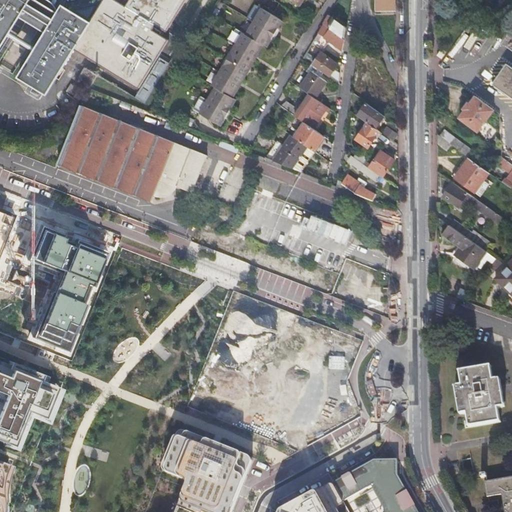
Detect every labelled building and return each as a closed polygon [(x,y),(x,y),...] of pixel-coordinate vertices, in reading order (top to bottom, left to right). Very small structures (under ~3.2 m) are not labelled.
[(0,0),(0,52),(17,24),(30,1),(30,0),(0,0)] [(42,39),(27,65),(23,71),(53,89),(60,78),(80,43),(144,85),(173,37),(156,26),(159,22),(171,29),(187,0),(132,0),(131,3),(125,0),(105,0),(97,14),(92,23),(80,15),(84,8),(79,5),(75,13),(62,5),(56,16),(42,39)] [(30,0),(30,1),(56,16),(62,5),(63,5),(63,3),(63,2),(62,1),(62,0),(61,0),(30,0)] [(73,0),(65,0),(63,3),(63,5),(62,5),(75,13),(79,5),(84,8),(80,15),(92,23),(97,14),(73,0)] [(350,0),(349,0),(338,0),(337,4),(345,9),(350,0)] [(30,1),(17,24),(42,39),(56,16),(30,1)] [(345,9),(337,4),(333,9),(348,19),(349,15),(343,12),(345,9)] [(262,9),(261,10),(254,22),(246,35),(244,33),(236,46),(228,59),(222,68),(220,73),(213,85),(216,87),(208,100),(200,113),(221,125),(223,120),(228,112),(232,107),(236,99),(233,97),(236,92),(240,85),(242,82),(244,79),(248,71),(251,66),(256,58),(259,53),(264,45),(267,47),(270,41),(275,34),(278,28),(281,23),(283,21),(262,9)] [(333,9),(329,16),(347,28),(348,19),(333,9)] [(329,16),(324,24),(345,40),(345,35),(347,28),(329,16)] [(324,24),(313,43),(323,51),(330,41),(342,50),(345,40),(324,24)] [(313,66),(323,73),(338,83),(339,84),(341,74),(335,70),(338,66),(321,54),(313,66)] [(299,88),(311,96),(314,98),(326,81),(320,77),(323,73),(313,66),(311,65),(305,71),(310,74),(299,88)] [(511,68),(507,65),(492,85),(511,98),(511,68)] [(287,103),(283,109),(304,123),(313,129),(328,107),(314,98),(311,96),(300,112),(287,103)] [(494,111),(476,97),(470,105),(468,103),(463,109),(465,111),(460,118),(478,132),(483,125),(485,126),(487,124),(485,123),(494,111)] [(366,104),(357,116),(367,123),(375,129),(384,117),(367,105),(366,104)] [(293,137),(307,147),(314,152),(324,137),(313,129),(304,123),(293,137)] [(375,129),(367,123),(356,139),(368,148),(379,132),(375,129)] [(393,142),(397,135),(387,128),(383,135),(393,142)] [(440,137),(458,150),(463,145),(445,132),(440,137)] [(291,135),(273,162),(292,169),(307,147),(293,137),(291,135)] [(307,147),(292,169),(301,173),(314,152),(307,147)] [(464,147),(460,153),(469,159),(475,163),(479,157),(464,147)] [(379,176),(382,178),(395,160),(381,151),(369,169),(379,176)] [(363,165),(352,157),(348,161),(376,180),(379,176),(369,169),(363,165)] [(511,165),(501,158),(500,157),(495,163),(510,174),(508,177),(504,178),(501,182),(510,189),(511,186),(511,165)] [(475,163),(469,159),(456,179),(474,192),(488,173),(475,163)] [(348,175),(340,188),(363,197),(366,198),(372,201),(375,195),(364,189),(364,188),(360,185),(361,184),(357,182),(348,175)] [(360,178),(357,182),(361,184),(360,185),(364,188),(367,183),(360,178)] [(492,211),(471,197),(470,199),(451,185),(442,197),(458,208),(465,198),(469,201),(467,202),(488,217),(492,211)] [(0,247),(14,214),(0,208),(0,247)] [(472,220),(480,225),(483,222),(481,221),(481,219),(476,215),(472,220)] [(455,223),(451,228),(461,235),(465,229),(455,223)] [(106,250),(40,225),(27,258),(59,270),(33,337),(54,346),(57,338),(69,342),(83,305),(78,302),(85,282),(92,285),(106,250)] [(451,228),(449,226),(443,235),(463,249),(457,258),(477,272),(490,254),(461,235),(451,228)] [(511,262),(496,279),(511,294),(511,262)] [(0,440),(14,446),(27,412),(44,418),(57,387),(39,380),(42,374),(10,361),(7,368),(0,365),(0,440)] [(468,414),(470,428),(501,423),(499,409),(503,408),(501,394),(499,394),(497,380),(489,381),(489,377),(492,376),(491,367),(460,373),(462,386),(459,387),(463,415),(468,414)] [(183,430),(177,433),(163,467),(166,473),(187,482),(188,486),(178,511),(233,511),(253,465),(250,457),(183,430)] [(402,460),(402,452),(387,452),(387,459),(375,460),(337,481),(347,499),(375,483),(390,511),(416,511),(395,473),(395,460),(402,460)] [(0,511),(7,511),(6,496),(6,484),(8,477),(12,467),(0,462),(0,511)] [(511,511),(511,477),(485,482),(487,496),(489,496),(490,501),(499,499),(500,511),(511,511)] [(334,486),(331,485),(282,511),(338,511),(339,509),(344,506),(344,504),(334,486)]
